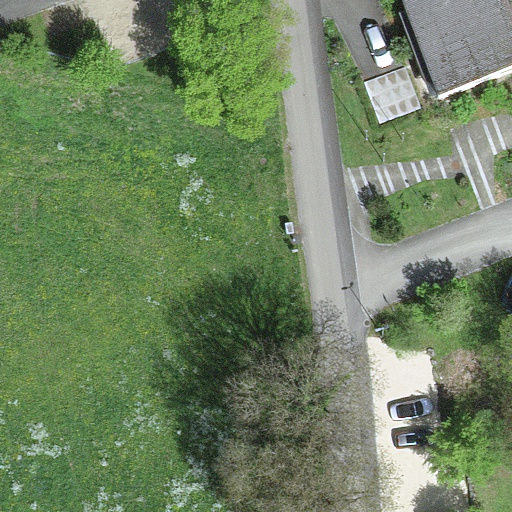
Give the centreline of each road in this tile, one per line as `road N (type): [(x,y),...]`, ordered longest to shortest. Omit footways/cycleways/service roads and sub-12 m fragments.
road 1 (residential): [(348,511),(287,0)]
road 2 (unknown): [(322,295),(511,237)]
